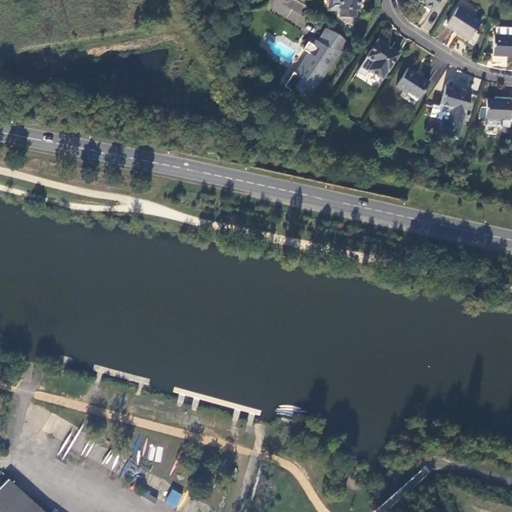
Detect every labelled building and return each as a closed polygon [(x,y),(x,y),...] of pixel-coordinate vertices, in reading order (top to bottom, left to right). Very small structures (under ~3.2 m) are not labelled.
[(328,0),(328,8),(330,10),(340,11),(340,8),(356,9),(360,9),(360,0),(328,0)] [(438,0),(415,0),(432,11),(438,0)] [(480,22),(457,7),(447,25),(459,32),(458,33),(469,40),(474,32),(480,22)] [(340,8),(340,11),(339,17),(356,17),(356,9),(340,8)] [(495,27),(495,35),(511,35),(511,28),(495,27)] [(290,95),(305,105),(338,54),(340,54),(348,41),(326,28),(318,41),(315,39),(312,44),(309,41),(304,49),(308,52),(294,73),(294,72),(285,85),(291,89),(288,92),(291,94),(290,95)] [(479,35),(474,32),(469,40),(468,42),(473,46),(477,39),(479,35)] [(495,35),(494,35),(493,55),(511,55),(511,35),(495,35)] [(399,54),(378,40),(367,57),(374,62),(368,71),(382,80),(399,54)] [(429,82),(408,69),(396,87),(403,92),(405,90),(418,99),(429,82)] [(454,88),(445,86),(440,105),(452,109),(448,122),(442,120),(438,133),(444,134),(444,135),(456,138),(464,112),(465,112),(470,93),(469,93),(470,90),(455,85),(454,88)] [(494,100),(486,100),(485,126),(501,127),(502,120),(510,120),(511,101),(510,101),(510,98),(502,98),(502,100),(494,100)] [(439,107),(433,105),(432,108),(430,116),(442,120),(448,122),(452,109),(440,105),(439,107)] [(46,511),(9,477),(0,486),(0,511),(46,511)] [(164,502),(175,508),(182,494),(172,488),(164,502)]
